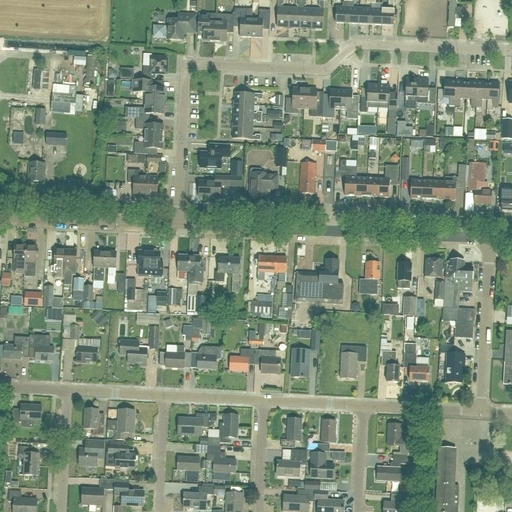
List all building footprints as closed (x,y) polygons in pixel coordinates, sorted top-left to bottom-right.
[(289,28),(289,8),(282,8),(282,5),(283,5),(283,0),(277,0),(277,27),(289,28)] [(300,28),(301,0),(296,0),(296,6),(297,6),(297,9),(289,8),(289,28),(300,28)] [(312,29),(312,9),(304,9),(305,6),(306,6),(306,0),(301,0),(300,28),(312,29)] [(348,0),(343,0),(344,3),(342,3),(342,8),(336,7),(335,24),(347,25),(348,8),(348,3),(348,0)] [(348,8),(347,25),(359,25),(360,9),(354,8),(354,3),(353,3),(352,0),(348,0),(348,3),(348,8)] [(421,24),(422,0),(405,0),(404,23),(421,24)] [(456,26),(457,0),(448,0),(447,25),(456,26)] [(312,9),(312,29),(323,29),(324,1),(319,1),(319,7),(320,7),(320,10),(312,9)] [(383,10),(382,26),(394,27),(394,20),(397,20),(397,10),(394,10),(394,5),(389,5),(388,10),(383,10)] [(371,9),(360,9),(359,25),(370,26),(371,9)] [(382,26),(383,10),(371,9),(370,26),(382,26)] [(240,37),(251,38),(252,19),(246,18),(247,10),(235,10),(234,19),(240,19),(240,28),(240,37)] [(259,19),(252,19),(251,38),(263,39),(263,30),(263,21),(269,21),(270,12),(259,11),(259,19)] [(199,14),(198,28),(198,35),(204,35),(204,42),(215,43),(216,23),(210,23),(210,14),(199,14)] [(167,38),(167,40),(183,41),(183,33),(195,34),(196,16),(179,15),(178,21),(168,20),(167,28),(155,28),(154,38),(167,38)] [(216,23),(215,43),(226,43),(227,30),(233,30),(234,16),(222,15),(222,23),(216,23)] [(143,67),(143,73),(142,79),(155,80),(155,73),(166,74),(167,59),(151,58),(151,67),(145,67),(143,67)] [(108,79),(127,80),(127,75),(119,75),(119,76),(116,76),(112,70),(108,70),(108,79)] [(405,102),(416,103),(417,103),(418,80),(406,79),(405,102)] [(146,101),(165,102),(165,89),(153,88),(153,81),(133,80),(132,93),(146,94),(146,101)] [(435,91),(428,91),(429,80),(418,80),(417,103),(416,103),(416,105),(435,106),(435,91)] [(454,106),(456,81),(444,81),(444,99),(449,99),(449,106),(454,106)] [(464,82),(456,81),(454,106),(460,106),(460,99),(465,100),(466,84),(464,84),(464,82)] [(476,107),(477,82),(469,82),(469,84),(466,84),(465,100),(471,100),(471,107),(476,107)] [(485,83),(477,82),(476,107),(481,107),(482,101),(487,101),(488,85),(485,85),(485,83)] [(488,85),(487,101),(493,101),(492,108),(498,108),(499,84),(490,83),(490,85),(488,85)] [(367,108),(380,109),(381,86),(368,85),(367,99),(361,99),(361,113),(367,113),(367,108)] [(390,86),(381,86),(380,109),(389,109),(388,119),(396,119),(397,106),(397,94),(390,93),(390,86)] [(298,109),(304,109),(305,89),(293,88),(292,101),(286,101),(286,99),(287,99),(287,98),(286,98),(285,114),(298,114),(298,109)] [(305,89),(304,109),(310,109),(310,118),(322,118),(323,102),(323,100),(322,100),(322,102),(316,102),(317,89),(305,89)] [(323,102),(322,118),(334,119),(335,110),(341,110),(341,91),(330,90),(329,102),(323,102)] [(341,91),(341,110),(348,110),(347,119),(358,120),(359,104),(352,103),(353,91),(341,91)] [(76,95),(52,93),(51,113),(74,115),(76,95)] [(234,105),(254,106),(254,98),(257,98),(257,100),(263,100),(263,95),(235,93),(234,105)] [(77,96),(76,106),(83,107),(85,97),(77,96)] [(164,115),(165,102),(146,101),(145,109),(133,108),(132,119),(136,119),(149,119),(149,114),(164,115)] [(405,121),(405,115),(406,105),(398,104),(398,120),(405,121)] [(253,114),(254,106),(234,105),(234,116),(262,118),(262,113),(256,112),(256,114),(253,114)] [(46,111),(36,110),(34,125),(45,126),(46,111)] [(262,123),(262,118),(234,116),(233,128),(253,129),(253,121),(256,121),(256,123),(262,123)] [(149,119),(136,119),(136,130),(145,130),(145,137),(163,138),(163,126),(149,125),(149,119)] [(511,132),(511,121),(503,121),(502,140),(511,140),(511,132)] [(114,122),(113,132),(125,133),(125,123),(114,122)] [(252,137),(253,129),(233,128),(233,140),(261,141),(261,135),(255,135),(255,137),(252,137)] [(463,138),(463,128),(454,128),(454,137),(463,138)] [(47,134),(46,146),(66,147),(67,135),(47,134)] [(163,138),(145,137),(145,144),(135,143),(135,155),(148,155),(148,149),(162,150),(163,138)] [(312,141),(312,151),(325,152),(326,142),(312,141)] [(435,141),(424,141),(424,145),(424,152),(430,152),(430,146),(435,146),(435,141)] [(499,151),(500,141),(490,141),(489,150),(499,151)] [(230,146),(215,145),(208,145),(208,153),(201,153),(200,168),(221,169),(221,158),(229,158),(230,146)] [(346,173),(345,178),(344,196),(356,197),(357,179),(357,168),(346,167),(346,161),(340,161),(340,173),(346,173)] [(301,163),(300,194),(315,195),(315,185),(315,178),(316,178),(317,164),(301,163)] [(29,164),(28,182),(44,182),(45,164),(29,164)] [(485,184),(485,173),(485,168),(486,164),(477,164),(477,167),(469,166),(468,192),(474,192),(474,205),(491,206),(492,192),(487,192),(487,184),(485,184)] [(385,166),(385,180),(379,180),(378,198),(389,198),(390,180),(398,181),(398,167),(385,166)] [(458,178),(458,184),(465,184),(466,166),(458,166),(458,178)] [(133,197),(145,197),(146,177),(140,177),(140,171),(128,171),(128,184),(134,184),(133,197)] [(251,174),(250,196),(266,197),(266,188),(270,188),(270,190),(277,190),(278,176),(267,175),(251,174)] [(216,176),(215,182),(199,181),(199,198),(221,199),(221,186),(241,187),(242,178),(216,176)] [(158,177),(146,177),(145,197),(157,198),(158,177)] [(445,177),(444,183),(444,201),(455,201),(456,184),(458,184),(458,178),(445,177)] [(357,179),(356,197),(367,197),(368,179),(357,179)] [(379,180),(368,179),(367,197),(378,198),(379,180)] [(422,200),(422,182),(411,181),(410,199),(422,200)] [(422,182),(422,200),(433,200),(433,182),(422,182)] [(433,182),(433,200),(444,201),(444,183),(433,182)] [(511,210),(511,188),(502,188),(501,210),(511,210)] [(25,275),(26,246),(15,245),(14,275),(24,275),(25,275)] [(35,278),(36,270),(37,246),(26,246),(25,275),(24,275),(24,278),(35,278)] [(65,280),(66,251),(55,250),(54,280),(65,280)] [(148,278),(149,250),(142,250),(142,252),(138,252),(138,266),(139,266),(138,278),(148,278)] [(156,250),(149,250),(148,278),(162,279),(163,267),(159,267),(160,253),(156,252),(156,250)] [(77,251),(66,251),(65,280),(64,285),(70,286),(71,275),(75,275),(77,251)] [(105,268),(106,253),(94,252),(94,269),(93,282),(102,282),(102,267),(105,268)] [(116,253),(106,253),(105,268),(108,268),(108,284),(115,284),(116,253)] [(189,271),(190,257),(179,256),(178,280),(184,280),(185,271),(189,271)] [(189,271),(188,283),(187,316),(205,317),(206,297),(196,297),(197,283),(203,283),(203,271),(200,271),(200,257),(190,257),(189,271)] [(275,273),(276,258),(258,257),(257,281),(264,281),(264,272),(275,273)] [(228,274),(229,259),(218,258),(218,273),(215,272),(215,282),(224,283),(224,273),(228,274)] [(287,258),(276,258),(275,273),(279,273),(279,282),(286,283),(287,258)] [(233,274),(232,283),(232,293),(238,293),(240,259),(229,259),(228,274),(233,274)] [(443,260),(426,260),(425,278),(442,278),(443,260)] [(326,261),(326,269),(322,269),(320,270),(320,274),(297,273),(295,303),(343,305),(344,285),(337,285),(338,278),(339,261),(326,261)] [(450,261),(450,263),(445,265),(443,309),(453,309),(454,292),(471,292),(472,287),(473,269),(472,269),(463,268),(464,261),(450,261)] [(360,280),(359,295),(378,296),(378,281),(379,281),(379,263),(366,263),(366,280),(360,280)] [(411,264),(398,264),(397,281),(404,282),(404,289),(409,289),(410,282),(411,264)] [(10,275),(3,275),(2,286),(9,287),(10,275)] [(83,280),(73,280),(73,293),(83,293),(83,280)] [(53,292),(53,281),(45,281),(45,292),(53,292)] [(444,283),(435,283),(435,301),(443,301),(444,283)] [(217,285),(209,284),(209,299),(217,299),(217,285)] [(93,287),(84,287),(83,310),(101,310),(101,304),(92,304),(93,287)] [(175,306),(176,290),(168,289),(167,306),(175,306)] [(142,291),(126,291),(125,312),(141,313),(142,291)] [(263,308),(271,308),(272,292),(265,291),(263,308)] [(25,308),(44,307),(43,293),(24,294),(25,308)] [(148,297),(147,313),(156,314),(156,307),(166,308),(167,294),(157,293),(157,298),(148,297)] [(416,299),(403,298),(402,317),(415,317),(416,299)] [(455,323),(455,322),(473,324),(474,324),(475,311),(443,309),(442,322),(455,323)] [(193,317),(193,327),(192,341),(199,342),(200,331),(202,332),(202,335),(210,336),(211,318),(193,317)] [(473,340),(473,324),(455,322),(455,323),(454,338),(473,340)] [(182,336),(185,337),(185,341),(192,341),(193,327),(183,326),(182,336)] [(70,327),(70,341),(78,341),(79,327),(70,327)] [(150,328),(149,350),(158,350),(159,328),(150,328)] [(258,340),(256,340),(256,345),(263,345),(264,336),(269,336),(269,328),(259,328),(258,340)] [(312,351),(319,352),(321,332),(313,331),(312,351)] [(397,352),(391,352),(392,345),(386,344),(387,336),(381,336),(379,356),(382,356),(382,366),(388,367),(387,383),(399,384),(400,367),(396,366),(397,352)] [(29,341),(30,341),(30,338),(15,338),(15,346),(4,345),(4,359),(21,360),(21,357),(29,358),(29,341)] [(29,341),(29,358),(35,358),(35,361),(53,362),(54,348),(37,347),(38,341),(30,341),(29,341)] [(146,367),(147,350),(138,349),(139,342),(121,341),(120,355),(128,356),(128,364),(136,364),(136,366),(146,367)] [(417,354),(415,354),(416,345),(404,344),(403,369),(410,369),(410,382),(428,382),(429,369),(416,368),(417,354)] [(86,363),(86,362),(97,362),(97,349),(92,349),(92,346),(78,346),(77,363),(86,363)] [(185,347),(177,347),(177,354),(166,354),(165,368),(183,369),(190,369),(191,354),(184,353),(185,347)] [(342,347),(340,379),(356,380),(357,360),(366,360),(367,348),(342,347)] [(221,349),(206,348),(201,349),(198,352),(198,355),(197,370),(216,371),(216,360),(220,360),(221,349)] [(255,363),(256,350),(241,350),(241,358),(231,357),(230,371),(248,372),(248,363),(255,363)] [(286,352),(256,350),(255,363),(262,363),(261,373),(280,374),(281,359),(285,360),(286,352)] [(293,350),(292,377),(308,378),(310,351),(293,350)] [(441,382),(441,383),(462,384),(463,368),(464,368),(465,355),(447,354),(446,382),(441,382)] [(508,363),(504,363),(503,385),(509,385),(509,386),(511,386),(511,385),(511,363),(508,363)] [(250,375),(258,376),(258,367),(250,366),(250,375)] [(22,425),(22,421),(41,422),(42,406),(21,405),(21,410),(14,410),(13,424),(22,425)] [(85,409),(84,428),(84,430),(93,430),(92,436),(104,437),(104,423),(98,423),(99,410),(85,409)] [(119,410),(118,428),(118,431),(115,431),(115,440),(125,441),(125,434),(134,434),(135,411),(119,410)] [(179,419),(178,428),(178,435),(202,437),(203,428),(209,429),(210,415),(196,414),(196,420),(179,419)] [(225,416),(224,428),(223,437),(237,438),(239,416),(225,416)] [(288,419),(287,441),(281,441),(281,448),(293,448),(293,442),(301,442),(302,420),(288,419)] [(322,421),(322,428),(321,443),(335,444),(336,422),(322,421)] [(388,425),(387,446),(400,447),(400,453),(410,454),(418,454),(419,441),(411,440),(411,441),(401,440),(402,425),(388,425)] [(97,459),(103,460),(104,444),(93,444),(92,450),(80,449),(79,467),(97,468),(97,459)] [(108,454),(116,455),(115,470),(135,471),(136,454),(123,453),(124,446),(108,446),(108,454)] [(224,454),(220,454),(220,447),(207,446),(207,453),(206,462),(214,463),(214,473),(235,474),(236,460),(225,460),(226,456),(224,454)] [(23,476),(38,477),(39,454),(32,454),(32,448),(19,447),(19,455),(24,456),(23,476)] [(456,449),(439,449),(436,511),(457,511),(458,487),(454,487),(456,449)] [(293,463),(278,463),(277,476),(299,477),(299,466),(305,466),(306,452),(294,451),(293,463)] [(311,478),(333,479),(334,465),(325,465),(325,455),(312,454),(311,478)] [(393,456),(393,464),(407,465),(407,457),(393,456)] [(177,471),(199,472),(200,458),(178,457),(177,471)] [(377,481),(399,482),(400,469),(377,468),(377,481)] [(104,490),(114,491),(114,481),(100,480),(99,490),(82,489),(82,506),(103,507),(104,490)] [(305,482),(305,490),(320,491),(320,483),(305,482)] [(114,496),(122,496),(121,506),(143,507),(144,492),(125,491),(126,484),(115,483),(114,496)] [(215,487),(214,494),(225,495),(226,487),(215,487)] [(214,496),(214,488),(199,488),(203,488),(202,495),(184,494),(183,508),(198,509),(198,510),(206,511),(207,495),(214,496)] [(314,491),(305,491),(303,490),(302,497),(284,496),(283,511),(285,511),(308,511),(309,502),(314,502),(314,500),(314,491)] [(328,492),(314,491),(314,500),(318,500),(317,511),(343,511),(344,502),(327,501),(328,492)] [(13,511),(36,511),(37,500),(21,500),(21,492),(9,492),(9,503),(14,503),(13,511)] [(227,511),(242,511),(243,494),(227,493),(226,507),(228,507),(227,511)] [(402,504),(384,503),(383,511),(409,511),(409,505),(414,505),(414,497),(402,496),(402,504)]
